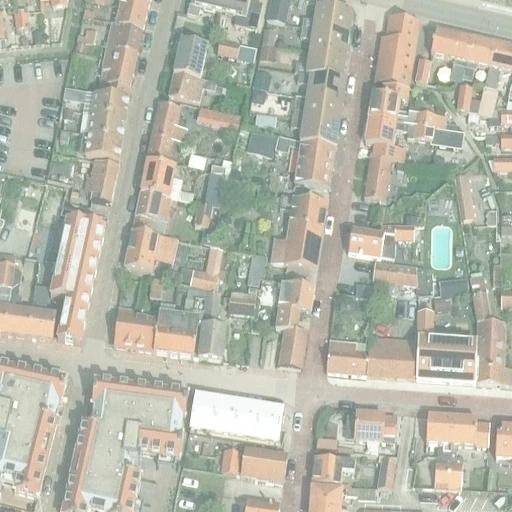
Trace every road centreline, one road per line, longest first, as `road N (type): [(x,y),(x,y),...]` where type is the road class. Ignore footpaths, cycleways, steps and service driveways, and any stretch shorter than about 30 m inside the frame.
road 1 (residential): [(372,0),(311,391)]
road 2 (residential): [(174,0),(86,368)]
road 3 (residential): [(86,368),(311,391)]
road 4 (residential): [(311,391),(511,404)]
road 5 (residential): [(53,511),(86,368)]
road 6 (residential): [(293,511),(311,391)]
